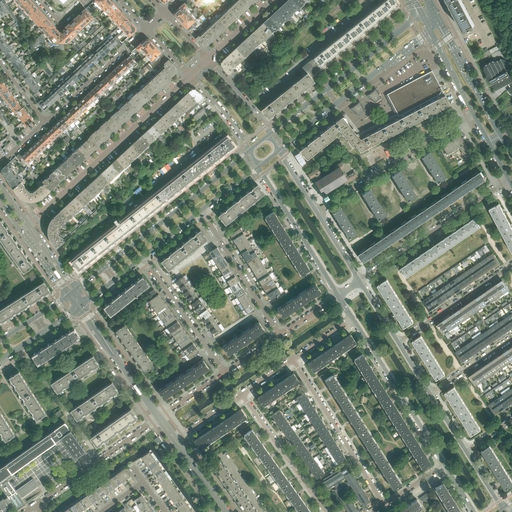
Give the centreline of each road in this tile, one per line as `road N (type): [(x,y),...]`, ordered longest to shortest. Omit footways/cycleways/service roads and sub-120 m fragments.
road 1 (secondary): [(249,151),(74,290)]
road 2 (residential): [(28,223),(189,77)]
road 3 (secondary): [(278,150),(430,33)]
road 4 (residential): [(473,114),(316,213)]
road 5 (residential): [(507,179),(360,280)]
road 6 (residential): [(352,318),(442,464)]
road 7 (residential): [(293,360),(384,504)]
road 8 (secondary): [(511,156),(436,15)]
road 9 (residential): [(257,167),(337,295)]
road 10 (residential): [(36,504),(158,417)]
road 11 (residential): [(279,335),(200,212)]
road 12 (residential): [(325,511),(243,395)]
road 13 (residential): [(224,372),(143,258)]
road 14 (residential): [(44,122),(145,29)]
road 15 (residential): [(398,342),(511,265)]
road 16 (residential): [(158,417),(85,315)]
